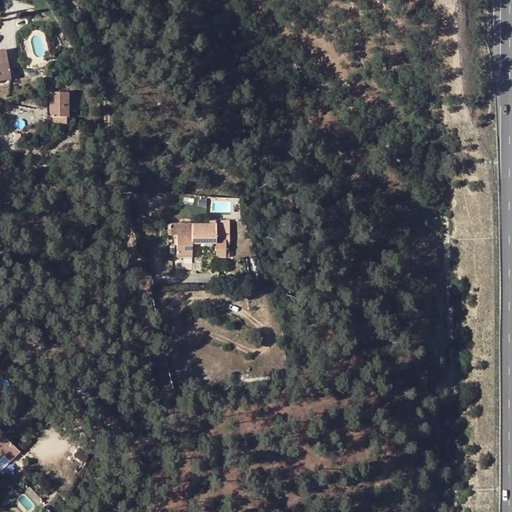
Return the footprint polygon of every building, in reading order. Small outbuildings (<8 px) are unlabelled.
[(6,52),(0,53),(0,83),(10,81),(6,52)] [(67,96),(51,96),(51,119),(67,119),(67,96)] [(11,172),(6,169),(0,177),(2,179),(1,181),(4,183),(11,172)] [(192,237),(176,237),(177,259),(191,259),(191,245),(215,245),(216,260),(225,260),(225,242),(216,243),(215,227),(191,226),(192,237)] [(2,435),(0,437),(0,451),(7,458),(16,448),(2,435)]
